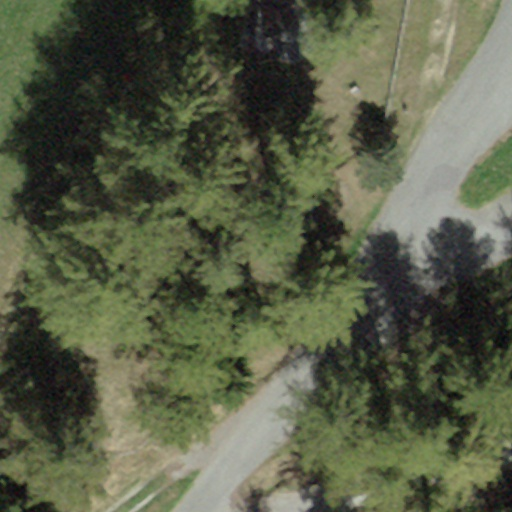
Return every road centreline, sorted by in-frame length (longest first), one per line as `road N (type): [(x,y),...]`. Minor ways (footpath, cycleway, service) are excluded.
road 1 (unclassified): [(195,511),(387,267)]
road 2 (unclassified): [(387,267),(511,65)]
road 3 (track): [(443,169),(424,125),(439,0)]
road 4 (track): [(511,440),(358,511)]
road 5 (track): [(121,511),(189,461),(241,453)]
road 6 (unclassified): [(511,247),(448,266),(387,267)]
